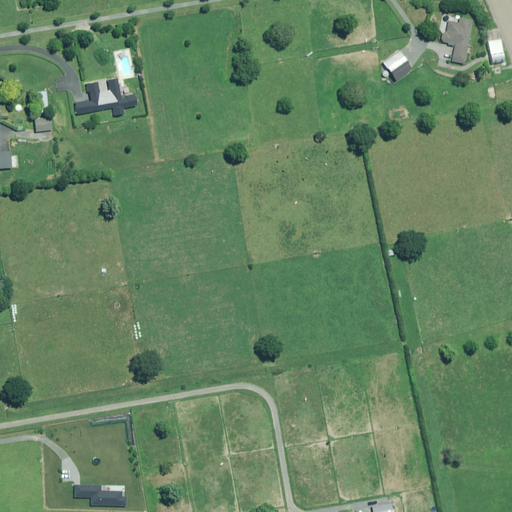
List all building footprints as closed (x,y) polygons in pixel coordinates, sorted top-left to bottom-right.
[(469,23),(470,20),(448,16),(446,26),(441,25),(439,40),(442,40),(441,43),(447,44),(447,46),(453,47),(451,62),(464,64),(467,39),(469,40),(472,23),(469,23)] [(503,63),(499,40),(487,42),(491,65),(503,63)] [(109,81),(109,77),(101,78),(102,83),(92,84),(94,92),(89,93),(90,98),(73,101),(75,114),(102,110),(101,107),(129,102),(126,88),(119,89),(118,80),(109,81)] [(36,92),(39,114),(50,113),(47,91),(36,92)] [(50,117),(39,119),(34,119),(36,132),(52,130),(50,117)] [(100,486),(74,485),(73,498),(90,499),(90,506),(125,507),(126,497),(121,497),(121,492),(100,491),(100,486)]
